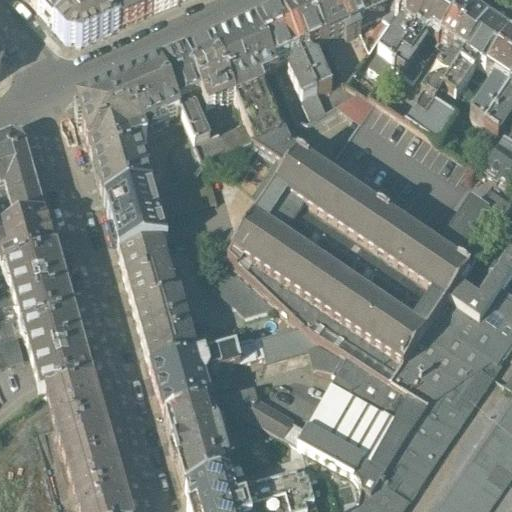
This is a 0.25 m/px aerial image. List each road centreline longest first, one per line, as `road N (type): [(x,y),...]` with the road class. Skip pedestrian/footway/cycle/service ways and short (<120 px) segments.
road 1 (residential): [(165,511),(42,97)]
road 2 (residential): [(257,0),(42,97)]
